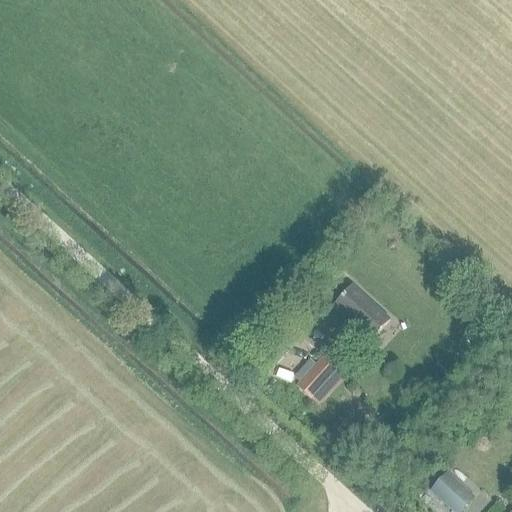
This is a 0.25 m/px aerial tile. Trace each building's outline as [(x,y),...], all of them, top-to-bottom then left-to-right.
[(333,297),(321,286),(289,322),(301,333),(333,297)] [(394,323),(356,286),(334,309),(370,343),(394,323)] [(338,372),(323,358),(296,388),(311,402),(338,372)] [(511,375),(503,368),(494,378),(506,389),(511,382),(511,375)] [(444,475),(429,492),(451,511),(462,511),(473,500),(444,475)]
